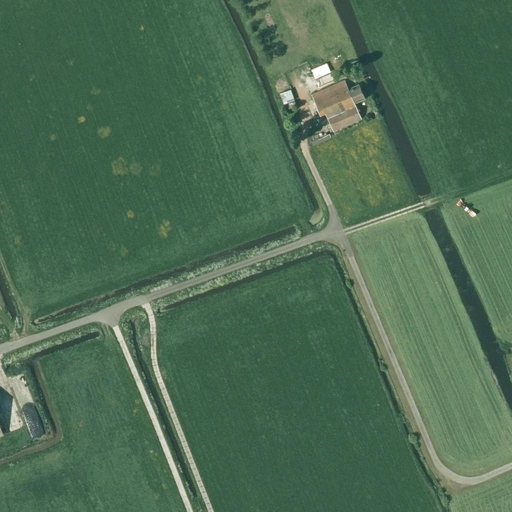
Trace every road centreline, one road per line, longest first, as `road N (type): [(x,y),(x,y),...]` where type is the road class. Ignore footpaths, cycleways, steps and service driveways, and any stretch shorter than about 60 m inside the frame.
road 1 (unclassified): [(349,256),(337,230),(0,350)]
road 2 (track): [(144,298),(155,372),(210,511)]
